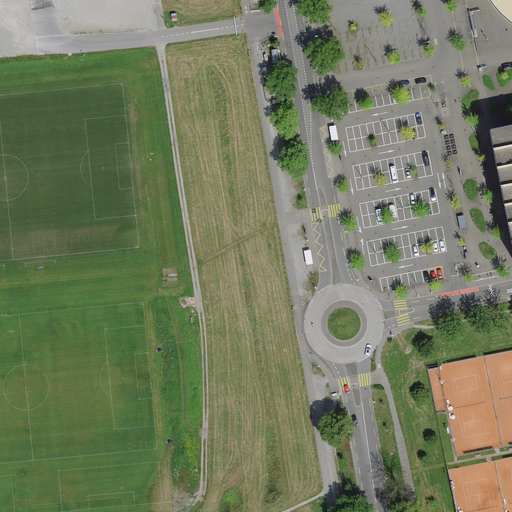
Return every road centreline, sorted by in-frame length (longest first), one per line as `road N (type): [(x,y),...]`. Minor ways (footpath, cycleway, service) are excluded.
road 1 (primary): [(318,177),(287,0)]
road 2 (residential): [(374,316),(511,290)]
road 3 (primary): [(318,177),(320,301)]
road 4 (primary): [(356,294),(318,177)]
